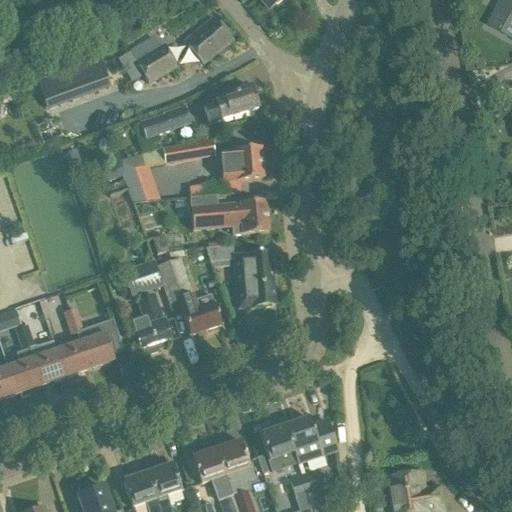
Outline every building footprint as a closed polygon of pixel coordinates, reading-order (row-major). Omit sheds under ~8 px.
[(258,0),(268,10),(279,0),(258,0)] [(511,0),(502,0),(496,12),(511,20),(511,0)] [(213,18),(184,43),(203,65),(232,41),(213,18)] [(130,53),(118,59),(130,80),(141,73),(149,85),(176,69),(163,47),(136,62),(130,53)] [(50,81),(59,107),(94,95),(85,69),(50,81)] [(215,105),(203,109),(209,126),(257,111),(249,88),(233,93),(234,96),(223,99),(223,100),(215,105)] [(164,117),(140,125),(149,150),(162,145),(159,137),(170,133),(164,117)] [(212,146),(163,151),(165,167),(213,162),(212,146)] [(163,150),(143,155),(145,169),(165,167),(163,151),(163,150)] [(260,150),(220,154),(222,184),(263,180),(260,150)] [(63,155),(68,170),(80,166),(75,151),(63,155)] [(120,168),(80,182),(83,190),(123,177),(120,168)] [(127,188),(125,181),(106,187),(109,194),(127,188)] [(216,198),(190,200),(193,232),(194,232),(194,231),(216,229),(217,230),(218,230),(217,224),(231,223),(232,237),(268,234),(265,203),(217,207),(216,198)] [(162,238),(152,241),(157,256),(167,253),(162,238)] [(231,247),(207,250),(213,266),(233,264),(237,311),(274,308),(269,254),(232,257),(231,247)] [(179,259),(156,267),(161,282),(163,287),(169,305),(178,302),(190,337),(221,326),(214,305),(196,311),(184,274),(179,259)] [(154,262),(124,272),(132,297),(163,287),(161,282),(156,267),(154,262)] [(141,316),(129,320),(134,333),(141,354),(142,353),(143,358),(158,353),(157,348),(170,344),(163,323),(162,323),(156,306),(152,295),(136,300),(141,316)] [(25,301),(7,306),(10,316),(28,311),(25,301)] [(74,311),(63,315),(67,326),(78,322),(74,311)] [(78,322),(67,326),(71,338),(77,336),(82,334),(78,322)] [(111,324),(82,334),(77,336),(80,344),(89,371),(113,363),(111,356),(121,353),(111,324)] [(27,327),(15,331),(18,341),(24,339),(25,341),(31,339),(27,327)] [(41,388),(31,361),(28,352),(34,350),(31,339),(25,341),(24,339),(18,341),(23,354),(15,356),(18,366),(7,369),(17,396),(19,396),(20,399),(30,396),(29,392),(41,388)] [(80,344),(56,353),(65,380),(89,371),(80,344)] [(65,380),(56,353),(53,345),(39,349),(34,350),(28,352),(31,361),(41,388),(65,380)] [(0,402),(17,396),(7,369),(0,371),(0,402)] [(308,419),(283,428),(293,455),(296,465),(336,452),(327,424),(312,429),(308,419)] [(283,428),(259,436),(268,463),(293,455),(283,428)] [(240,442),(216,451),(232,497),(241,494),(238,482),(242,481),(240,473),(249,469),(240,442)] [(216,451),(191,459),(200,486),(211,483),(214,492),(218,491),(222,501),(232,497),(216,451)] [(172,465),(123,482),(133,509),(147,504),(149,511),(171,511),(169,505),(183,500),(180,492),(181,492),(172,465)] [(312,473),(301,477),(307,496),(319,492),(312,473)] [(427,511),(421,475),(390,480),(394,511),(427,511)] [(301,477),(289,481),(296,500),(307,496),(301,477)] [(111,511),(104,489),(77,498),(82,511),(111,511)] [(251,511),(247,499),(234,504),(237,511),(251,511)]
